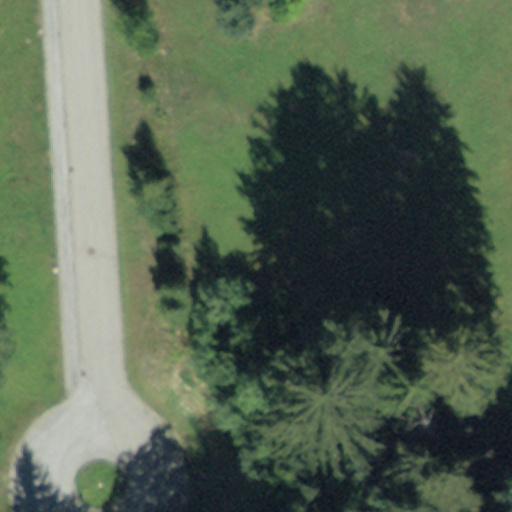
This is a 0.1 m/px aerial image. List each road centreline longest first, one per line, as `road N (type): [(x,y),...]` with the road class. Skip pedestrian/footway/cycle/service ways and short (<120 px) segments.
road 1 (residential): [(72,0),(99,416)]
road 2 (residential): [(150,511),(159,489),(151,448),(120,420),(99,416)]
